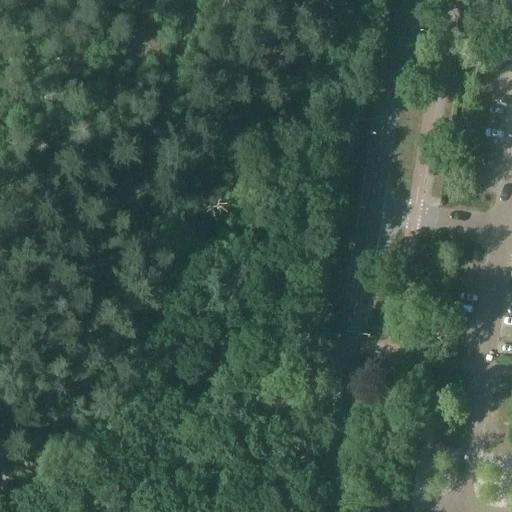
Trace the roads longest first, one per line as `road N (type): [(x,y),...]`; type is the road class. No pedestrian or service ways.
road 1 (unknown): [(33,493),(190,0)]
road 2 (secondary): [(324,511),(401,0)]
road 3 (track): [(1,511),(298,349),(351,353)]
